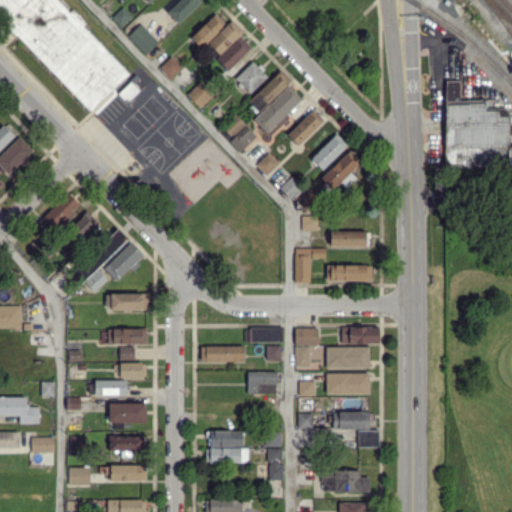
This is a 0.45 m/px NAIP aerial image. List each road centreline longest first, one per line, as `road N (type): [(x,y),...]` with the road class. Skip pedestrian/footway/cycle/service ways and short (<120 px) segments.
road 1 (secondary): [(405,105),(412,511)]
road 2 (residential): [(174,255),(174,511)]
road 3 (residential): [(174,255),(237,304),(413,305)]
road 4 (residential): [(174,255),(0,72)]
road 5 (residential): [(244,0),(410,170)]
